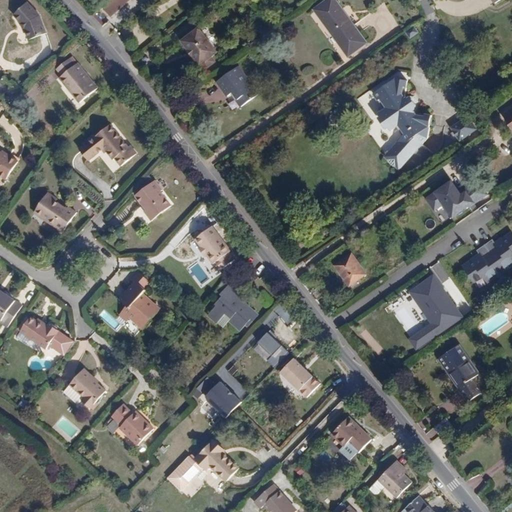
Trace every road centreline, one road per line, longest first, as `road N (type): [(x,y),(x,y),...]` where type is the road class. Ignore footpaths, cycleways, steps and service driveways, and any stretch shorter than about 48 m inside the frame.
road 1 (tertiary): [(56,0),(137,81),(332,345),(477,511)]
road 2 (residential): [(47,289),(76,310),(111,273),(83,247)]
